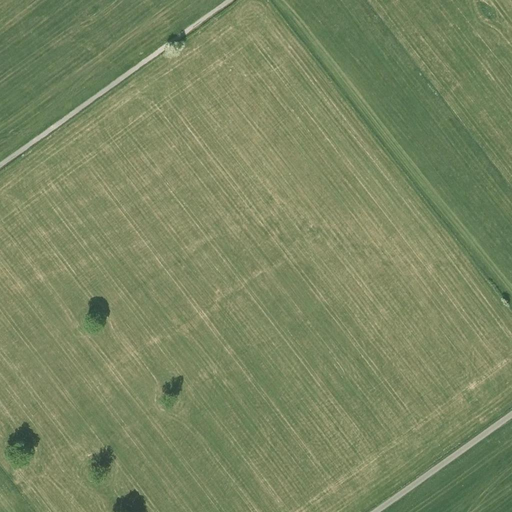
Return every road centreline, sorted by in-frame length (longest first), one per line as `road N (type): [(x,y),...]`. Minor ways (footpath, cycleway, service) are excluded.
road 1 (track): [(0,165),(235,0)]
road 2 (track): [(511,416),(378,511)]
